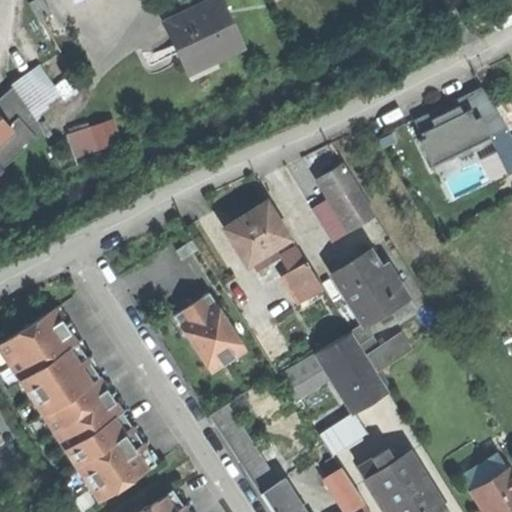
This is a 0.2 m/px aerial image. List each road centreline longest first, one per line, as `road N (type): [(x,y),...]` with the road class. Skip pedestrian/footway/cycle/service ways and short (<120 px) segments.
road 1 (residential): [(72,251),(511,35)]
road 2 (residential): [(246,511),(72,251)]
